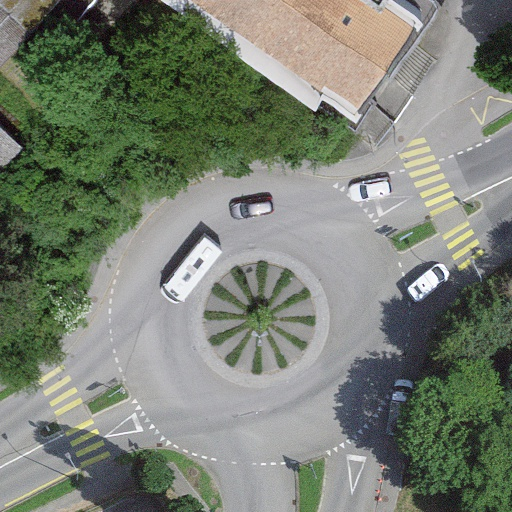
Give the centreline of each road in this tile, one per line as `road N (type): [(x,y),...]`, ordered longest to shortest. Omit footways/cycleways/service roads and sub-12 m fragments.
road 1 (secondary): [(323,223),(277,205),(208,216),(167,251),(147,302)]
road 2 (secondary): [(0,475),(191,411)]
road 3 (secondary): [(147,302),(87,370),(0,438)]
road 4 (secondary): [(511,161),(323,223)]
road 5 (secondary): [(374,323),(511,202)]
road 6 (secondary): [(229,428),(300,425),(352,385)]
road 7 (secondary): [(348,511),(358,461),(352,385)]
road 8 (secondary): [(147,302),(152,356),(191,411)]
